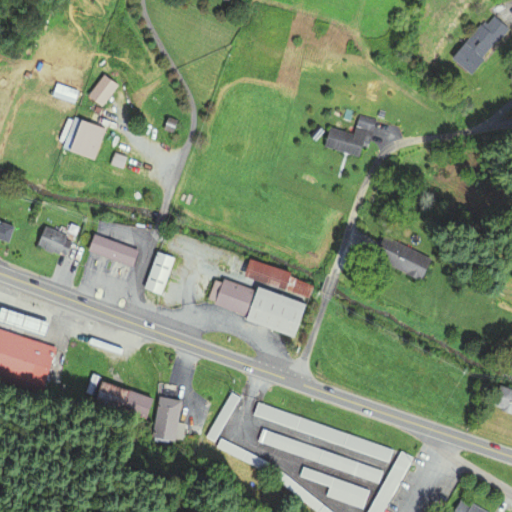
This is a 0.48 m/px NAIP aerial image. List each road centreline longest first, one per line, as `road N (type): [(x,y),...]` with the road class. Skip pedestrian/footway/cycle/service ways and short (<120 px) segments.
road 1 (primary): [(511,455),(0,272)]
road 2 (residential): [(332,275),(360,192),(385,151),(511,120)]
